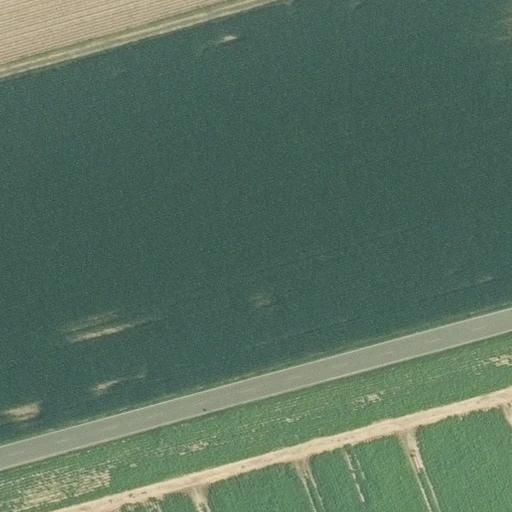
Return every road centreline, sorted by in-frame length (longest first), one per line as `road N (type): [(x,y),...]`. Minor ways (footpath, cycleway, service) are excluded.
road 1 (residential): [(0,461),(511,326)]
road 2 (track): [(258,0),(0,69)]
